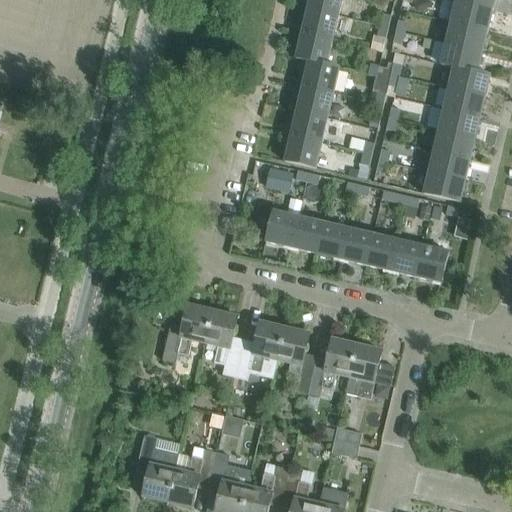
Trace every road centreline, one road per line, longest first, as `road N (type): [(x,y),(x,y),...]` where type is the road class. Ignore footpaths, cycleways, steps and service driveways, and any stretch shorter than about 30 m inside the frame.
road 1 (tertiary): [(38,503),(159,0)]
road 2 (residential): [(6,497),(125,0)]
road 3 (residential): [(421,318),(195,266),(235,96)]
road 4 (residential): [(384,477),(421,318)]
road 5 (residential): [(511,507),(384,477)]
